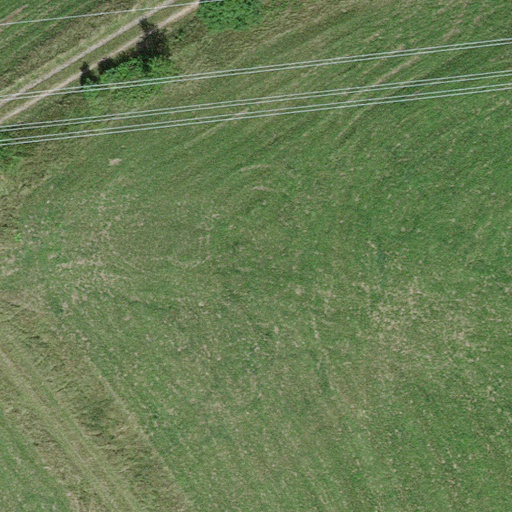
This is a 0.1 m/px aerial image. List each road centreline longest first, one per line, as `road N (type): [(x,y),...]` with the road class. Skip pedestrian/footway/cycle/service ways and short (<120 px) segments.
road 1 (track): [(196,0),(0,98)]
road 2 (track): [(0,362),(105,511)]
